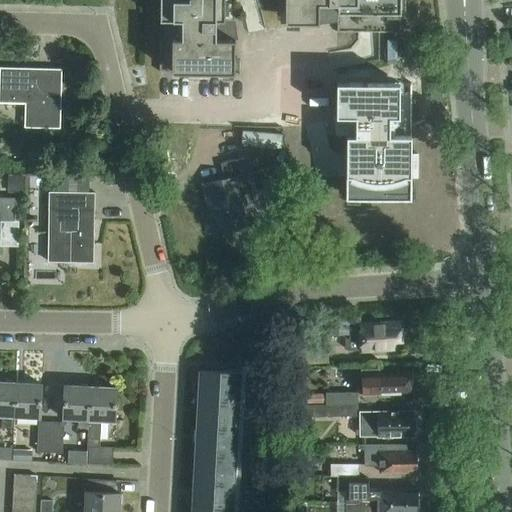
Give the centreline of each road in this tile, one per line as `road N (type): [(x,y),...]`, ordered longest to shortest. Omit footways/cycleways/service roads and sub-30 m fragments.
road 1 (residential): [(165,322),(100,29),(0,26)]
road 2 (unclassified): [(479,278),(165,322)]
road 3 (residential): [(479,278),(463,0)]
road 4 (residential): [(496,511),(479,278)]
road 5 (residential): [(155,511),(165,322)]
road 6 (unclassified): [(165,322),(0,321)]
